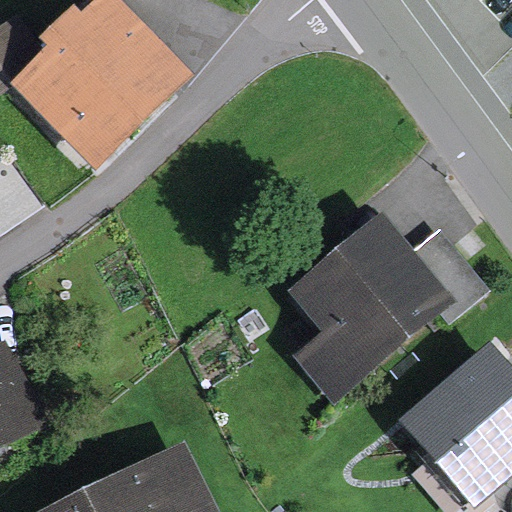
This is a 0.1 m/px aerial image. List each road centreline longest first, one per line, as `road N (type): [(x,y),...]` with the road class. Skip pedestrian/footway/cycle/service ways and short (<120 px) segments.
road 1 (residential): [(316,0),(113,182),(0,263)]
road 2 (tertiary): [(511,199),(367,0)]
